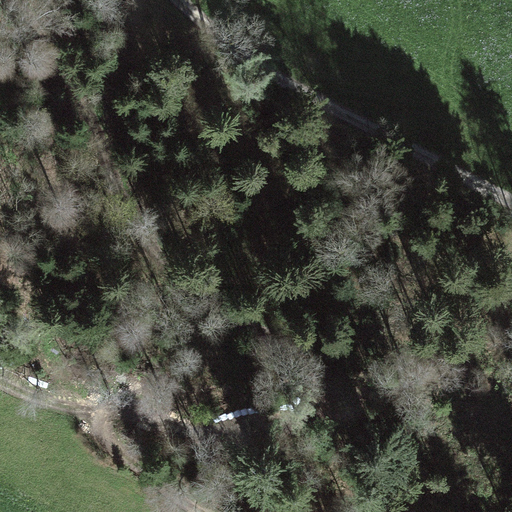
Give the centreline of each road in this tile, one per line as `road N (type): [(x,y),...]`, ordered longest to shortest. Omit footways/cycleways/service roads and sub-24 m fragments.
road 1 (track): [(11,0),(86,110),(119,197),(163,269),(233,322),(300,344),(320,386),(318,404),(303,417),(188,430),(0,371)]
road 2 (track): [(176,0),(234,50),(511,205)]
road 3 (track): [(65,397),(101,440),(202,511)]
